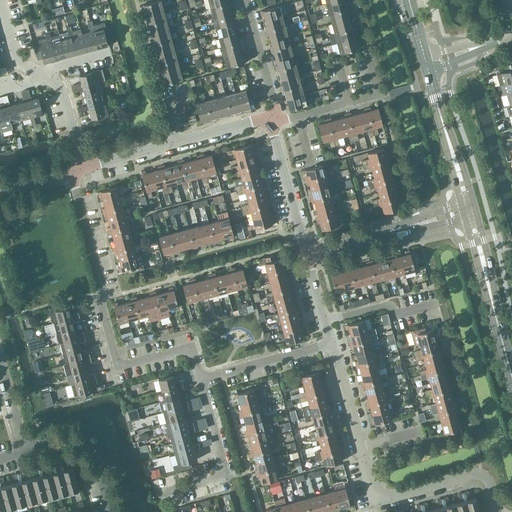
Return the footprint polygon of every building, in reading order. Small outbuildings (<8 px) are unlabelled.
[(146,15),(163,11),(161,0),(141,6),(143,11),(145,10),(146,15)] [(207,0),(210,8),(229,3),(228,0),(207,0)] [(342,0),(326,4),(329,14),(348,9),(347,4),(345,5),(343,0),(342,0)] [(210,8),(213,18),(230,14),(229,8),(231,8),(229,3),(210,8)] [(282,16),(279,6),(260,11),(261,16),(263,16),(265,21),(282,16)] [(329,14),(331,24),(349,19),(347,14),(349,14),(348,9),(329,14)] [(166,20),(163,11),(146,15),(148,21),(146,21),(147,26),(166,20)] [(73,14),(65,16),(66,20),(67,20),(68,24),(75,22),(74,18),(73,14)] [(213,18),(215,28),(235,23),(234,18),(231,19),(230,14),(213,18)] [(282,16),(265,21),(266,26),(264,27),(265,31),(285,26),(282,16)] [(331,24),(334,34),(353,29),(352,24),(350,25),(349,19),(331,24)] [(169,30),(166,20),(147,26),(148,30),(150,30),(152,35),(169,30)] [(108,45),(103,29),(106,29),(104,23),(93,26),(89,27),(90,32),(92,32),(97,48),(108,45)] [(215,28),(218,38),(235,33),(234,28),(236,27),(235,23),(215,28)] [(285,26),(265,31),(267,36),(269,35),(270,41),(287,36),(285,26)] [(334,34),(337,44),(354,39),(353,34),(355,33),(353,29),(334,34)] [(172,40),(169,30),(152,35),(153,40),(151,41),(152,45),(172,40)] [(112,31),(105,32),(108,43),(115,41),(112,31)] [(67,33),(69,38),(71,37),(76,54),(86,51),(82,34),(73,37),(72,32),(67,33)] [(92,32),(90,32),(82,34),(86,51),(97,48),(92,32)] [(218,38),(221,48),(240,42),(239,38),(237,39),(235,33),(218,38)] [(50,43),(54,60),(65,57),(60,40),(59,35),(50,37),(51,37),(52,43),(50,43)] [(271,51),(290,46),(287,36),(270,41),(272,46),(270,47),(271,51)] [(37,41),(39,46),(40,50),(42,57),(42,59),(43,63),(54,60),(50,43),(52,43),(51,37),(46,39),(37,41)] [(69,38),(60,40),(65,57),(76,54),(71,37),(69,38)] [(354,39),(337,44),(339,54),(359,49),(358,44),(355,44),(354,39)] [(156,49),(157,55),(174,50),(172,40),(152,45),(153,50),(156,49)] [(221,48),(223,58),(241,53),(239,48),(241,47),(240,42),(221,48)] [(274,55),(276,60),(293,56),(290,46),(271,51),(272,56),(274,55)] [(40,50),(34,51),(37,60),(42,59),(42,57),(40,50)] [(158,65),(177,60),(174,50),(157,55),(158,60),(156,61),(158,65)] [(241,53),(223,58),(226,68),(246,62),(244,58),(242,58),(241,53)] [(296,66),(293,56),(276,60),(277,66),(275,66),(276,71),(296,66)] [(177,60),(158,65),(159,70),(161,69),(162,74),(180,70),(177,60)] [(280,75),(281,80),(298,75),(296,66),(276,71),(278,75),(280,75)] [(77,86),(78,90),(83,89),(82,87),(99,82),(105,81),(102,70),(79,76),(82,84),(77,86)] [(180,70),(162,74),(164,80),(162,80),(163,85),(182,80),(180,70)] [(500,86),(505,84),(511,82),(511,70),(497,75),(500,86)] [(301,85),(298,75),(281,80),(283,85),(280,86),(282,90),(301,85)] [(99,82),(82,87),(83,89),(85,97),(102,93),(99,82)] [(304,95),(301,85),(282,90),(283,95),(285,94),(286,100),(304,95)] [(245,91),(235,93),(240,111),(245,109),(246,111),(251,110),(248,99),(246,92),(245,91)] [(102,93),(85,97),(88,106),(88,108),(105,103),(102,93)] [(235,112),(240,111),(235,93),(225,96),(231,115),(235,114),(235,112)] [(24,97),(25,102),(27,101),(32,118),(33,117),(43,115),(41,110),(40,105),(38,98),(29,101),(28,95),(24,97)] [(287,110),(306,105),(304,95),(286,100),(288,105),(286,106),(287,110)] [(226,117),(231,115),(225,96),(216,99),(220,116),(226,114),(226,117)] [(496,98),(491,100),(493,110),(499,108),(496,98)] [(216,99),(206,101),(211,121),(216,119),(215,117),(220,116),(216,99)] [(0,108),(0,126),(1,132),(12,129),(11,124),(6,107),(8,106),(7,101),(2,102),(4,108),(0,108)] [(32,118),(27,101),(25,102),(17,104),(21,121),(30,118),(32,118)] [(211,121),(206,101),(196,104),(200,121),(206,120),(207,122),(211,121)] [(108,114),(105,103),(88,108),(88,106),(82,107),(84,112),(89,110),(91,119),(108,114)] [(11,124),(21,121),(17,104),(8,106),(6,107),(11,124)] [(368,111),(372,128),(373,130),(377,129),(376,127),(382,125),(378,109),(368,111)] [(368,111),(358,114),(362,131),(372,128),(368,111)] [(348,117),(352,133),(353,135),(357,134),(357,132),(362,131),(358,114),(348,117)] [(194,115),(188,117),(190,124),(196,122),(194,115)] [(348,117),(338,119),(343,136),(352,133),(348,117)] [(328,122),(333,139),(333,141),(338,140),(337,138),(343,136),(338,119),(328,122)] [(328,122),(318,125),(322,142),(333,139),(328,122)] [(253,155),(250,145),(233,149),(236,160),(253,155)] [(367,153),(369,159),(370,163),(387,159),(384,149),(367,153)] [(236,160),(239,170),(256,165),(253,155),(236,160)] [(205,175),(210,174),(216,172),(211,156),(201,159),(205,175)] [(191,161),(196,178),(201,176),(202,178),(206,177),(205,175),(201,159),(191,161)] [(373,173),(389,169),(387,159),(370,163),(373,173)] [(186,183),(191,181),(190,179),(196,178),(191,161),(185,163),(184,160),(180,161),(181,164),(186,181),(186,183)] [(181,164),(178,165),(171,167),(176,183),(186,181),(181,164)] [(161,166),(162,169),(166,186),(176,183),(171,167),(165,168),(164,165),(161,166)] [(238,174),(240,174),(242,179),(258,175),(256,165),(239,170),(237,170),(238,174)] [(322,165),(306,170),(305,170),(308,180),(325,176),(327,175),(326,171),(324,171),(322,165)] [(162,169),(152,172),(156,189),(166,186),(162,169)] [(392,179),(389,169),(373,173),(375,183),(392,179)] [(152,172),(142,175),(146,191),(156,189),(152,172)] [(242,190),(244,189),(261,185),(258,175),(242,179),(243,185),(241,185),(242,190)] [(308,180),(311,190),(327,186),(325,176),(308,180)] [(377,187),(378,193),(395,188),(398,188),(396,181),(393,181),(392,179),(375,183),(373,184),(375,188),(377,187)] [(244,189),(247,199),(264,195),(261,185),(244,189)] [(220,186),(209,189),(211,195),(221,192),(220,186)] [(311,190),(313,200),(330,195),(327,186),(311,190)] [(100,192),(103,202),(120,197),(117,187),(100,192)] [(378,193),(381,203),(397,198),(395,188),(378,193)] [(222,195),(218,196),(212,197),(214,203),(223,201),(222,195)] [(266,204),(265,201),(264,195),(247,199),(248,205),(246,205),(248,209),(250,209),(266,204)] [(313,200),(316,210),(333,205),(330,195),(313,200)] [(103,202),(105,208),(102,209),(103,212),(123,207),(120,197),(103,202)] [(400,208),(397,198),(381,203),(384,213),(400,208)] [(250,209),(252,219),(269,214),(266,204),(250,209)] [(319,220),(337,215),(343,213),(342,209),(336,210),(334,211),(333,205),(316,210),(319,220)] [(107,215),(109,221),(125,217),(123,207),(103,212),(104,216),(107,215)] [(223,238),(233,235),(228,218),(227,213),(217,215),(218,221),(223,238)] [(343,213),(337,215),(319,220),(322,230),(331,227),(332,231),(347,227),(346,225),(344,224),(342,217),(344,215),(343,213)] [(269,214),(252,219),(254,224),(252,225),(253,229),(255,229),(272,225),(269,214)] [(125,217),(109,221),(111,231),(128,227),(125,217)] [(208,224),(213,241),(223,238),(218,221),(208,224)] [(198,227),(203,243),(213,241),(208,224),(198,227)] [(128,227),(111,231),(114,241),(131,237),(128,227)] [(189,229),(193,246),(194,249),(198,248),(197,245),(203,243),(198,227),(189,229)] [(193,246),(189,229),(179,232),(183,249),(193,246)] [(179,232),(169,235),(174,254),(178,253),(177,250),(183,249),(179,232)] [(174,254),(169,235),(159,237),(163,254),(170,252),(171,255),(174,254)] [(117,251),(133,246),(131,237),(114,241),(117,251)] [(133,246),(117,251),(114,252),(115,255),(118,255),(119,261),(136,256),(133,246)] [(406,255),(400,256),(404,273),(414,270),(412,261),(414,261),(415,260),(414,256),(412,255),(410,256),(410,254),(409,251),(405,252),(406,255)] [(122,271),(128,269),(129,273),(144,269),(140,255),(136,256),(119,261),(122,271)] [(265,264),(267,273),(284,269),(281,259),(275,260),(274,255),(257,260),(258,264),(261,266),(265,264)] [(389,256),(390,259),(394,276),(404,273),(400,256),(393,258),(393,255),(389,256)] [(380,262),(384,278),(394,276),(390,259),(380,262)] [(384,278),(380,262),(370,264),(375,281),(384,278)] [(370,264),(360,267),(365,284),(375,281),(370,264)] [(355,287),(365,284),(360,267),(354,269),(353,266),(350,267),(350,270),(355,287)] [(231,269),(237,289),(247,286),(242,269),(236,271),(235,268),(231,269)] [(222,275),(227,291),(237,289),(231,269),(228,270),(228,273),(222,275)] [(270,283),(287,279),(284,269),(267,273),(270,283)] [(355,287),(350,270),(341,272),(345,289),(355,287)] [(345,289),(341,272),(330,275),(335,292),(345,289)] [(212,275),(212,277),(217,294),(227,291),(222,275),(216,276),(215,274),(212,275)] [(202,280),(207,297),(217,294),(212,277),(212,275),(208,276),(209,278),(202,280)] [(192,280),(193,283),(197,299),(207,297),(202,280),(196,282),(196,279),(192,280)] [(287,279),(270,283),(273,293),(289,289),(287,279)] [(182,286),(187,302),(197,299),(193,283),(192,280),(188,281),(189,284),(182,286)] [(169,291),(163,293),(168,310),(178,307),(178,306),(175,297),(173,290),(172,287),(169,288),(169,291)] [(292,298),(290,292),(293,292),(292,288),(289,289),(273,293),(275,303),(292,298)] [(156,292),(152,293),(160,319),(169,316),(168,310),(163,293),(157,295),(156,292)] [(149,294),(149,297),(143,298),(148,315),(150,322),(160,319),(152,293),(149,294)] [(136,297),(133,298),(138,318),(148,315),(143,298),(137,300),(136,297)] [(130,302),(124,304),(128,320),(138,318),(133,298),(129,299),(130,302)] [(292,298),(275,303),(278,313),(295,308),(292,298)] [(114,306),(113,307),(118,323),(128,320),(124,304),(117,305),(116,303),(113,304),(114,306)] [(247,303),(241,305),(242,309),(247,307),(248,313),(254,311),(252,306),(248,307),(247,303)] [(74,313),(71,314),(69,307),(49,312),(52,323),(54,323),(75,317),(74,313)] [(280,321),(281,323),(297,318),(296,312),(299,311),(298,308),(295,308),(278,313),(272,314),(273,318),(280,321)] [(76,321),(75,317),(54,323),(57,333),(75,328),(73,322),(76,321)] [(283,333),(300,328),(303,327),(302,324),(299,324),(297,318),(281,323),(283,333)] [(348,329),(350,335),(367,330),(364,320),(347,325),(345,326),(346,329),(348,329)] [(300,328),(283,333),(279,334),(280,337),(284,336),(286,343),(303,338),(301,332),(304,331),(303,327),(300,328)] [(410,331),(410,332),(414,346),(419,344),(436,340),(434,333),(437,332),(436,329),(433,329),(426,331),(425,327),(410,331)] [(60,344),(78,339),(75,328),(57,333),(60,344)] [(353,345),(370,340),(367,330),(350,335),(353,345)] [(60,344),(62,354),(81,349),(79,343),(82,342),(81,338),(78,339),(60,344)] [(35,340),(27,342),(29,352),(38,350),(35,340)] [(354,348),(356,355),(372,350),(370,340),(353,345),(350,346),(351,349),(354,348)] [(422,354),(439,349),(442,349),(441,345),(438,346),(436,340),(419,344),(421,350),(419,350),(420,355),(422,354)] [(87,359),(86,355),(82,356),(81,349),(62,354),(65,364),(87,359)] [(443,352),(442,349),(439,349),(422,354),(425,364),(441,359),(440,353),(443,352)] [(358,364),(377,359),(376,355),(374,356),(372,350),(356,355),(357,361),(354,362),(355,365),(358,364)] [(88,363),(87,359),(65,364),(65,365),(63,365),(66,375),(72,374),(86,370),(85,364),(88,363)] [(358,364),(361,374),(378,370),(376,364),(378,364),(377,359),(358,364)] [(425,364),(427,374),(444,369),(441,359),(425,364)] [(41,360),(32,363),(35,373),(43,370),(41,360)] [(317,368),(300,372),(301,376),(318,372),(317,368)] [(427,374),(430,383),(447,379),(444,369),(427,374)] [(72,374),(74,384),(92,379),(91,376),(88,376),(86,370),(72,374)] [(361,385),(364,384),(382,379),(381,375),(379,375),(378,370),(361,374),(363,380),(360,381),(361,385)] [(304,386),(320,382),(318,372),(301,376),(304,386)] [(161,391),(176,387),(173,376),(158,380),(161,391)] [(90,385),(94,384),(92,379),(74,384),(71,385),(74,396),(92,391),(90,385)] [(364,384),(366,394),(383,389),(381,384),(384,383),(382,379),(364,384)] [(433,393),(449,389),(447,379),(430,383),(433,393)] [(305,392),(303,392),(304,397),(323,392),(320,382),(304,386),(305,392)] [(164,401),(179,397),(176,387),(161,391),(164,401)] [(240,404),(256,399),(253,389),(237,394),(240,404)] [(384,395),(383,389),(366,394),(369,404),(386,399),(388,399),(387,394),(384,395)] [(433,393),(435,403),(452,399),(449,389),(433,393)] [(326,391),(323,392),(304,397),(306,401),(308,400),(309,406),(326,402),(324,395),(327,395),(326,391)] [(163,413),(181,408),(185,407),(184,403),(180,404),(179,397),(164,401),(160,402),(163,413)] [(240,404),(242,414),(259,409),(256,399),(240,404)] [(370,407),(372,414),(388,409),(386,399),(369,404),(366,405),(367,408),(370,407)] [(438,413),(455,408),(452,399),(435,403),(438,413)] [(312,416),(329,411),(326,402),(309,406),(312,416)] [(183,412),(186,411),(185,407),(181,408),(163,413),(166,423),(184,418),(183,412)] [(441,423),(457,418),(455,408),(438,413),(441,423)] [(135,409),(127,411),(130,422),(138,419),(135,409)] [(262,419),(259,409),(242,414),(245,424),(262,419)] [(372,414),(374,424),(391,419),(388,409),(372,414)] [(313,420),(315,426),(331,421),(329,411),(312,416),(310,416),(311,421),(313,420)] [(184,418),(166,423),(169,433),(187,428),(190,428),(189,424),(186,425),(184,418)] [(457,418),(441,423),(444,433),(460,429),(457,418)] [(248,434),(266,428),(265,424),(263,425),(262,419),(245,424),(248,434)] [(156,421),(148,421),(148,428),(142,428),(142,433),(149,432),(149,427),(156,427),(156,421)] [(317,436),(334,431),(331,421),(315,426),(317,436)] [(188,433),(192,432),(190,428),(187,428),(169,433),(172,444),(190,439),(188,433)] [(250,443),(267,439),(272,438),(270,432),(267,433),(266,428),(248,434),(245,434),(246,438),(249,437),(250,443)] [(318,440),(320,445),(337,441),(334,431),(317,436),(315,436),(316,440),(318,440)] [(272,438),(267,439),(250,443),(253,453),(272,448),(277,447),(276,442),(274,443),(273,437),(272,438)] [(193,449),(196,448),(195,444),(192,445),(190,439),(172,444),(174,454),(193,449)] [(320,445),(321,451),(323,455),(339,451),(337,441),(320,445)] [(271,453),(273,452),(272,448),(253,453),(250,454),(251,458),(254,457),(256,463),(272,459),(271,453)] [(193,449),(174,454),(177,465),(172,466),(174,473),(192,468),(190,462),(196,460),(193,449)] [(342,450),(339,451),(323,455),(321,456),(322,460),(324,460),(325,466),(342,461),(340,454),(343,454),(342,450)] [(258,473),(275,468),(277,468),(276,463),(274,464),(272,459),(256,463),(258,473)] [(209,471),(208,466),(207,463),(200,465),(202,472),(209,471)] [(57,495),(68,492),(79,489),(73,467),(52,473),(57,495)] [(261,483),(278,479),(276,473),(278,472),(277,468),(275,468),(258,473),(255,474),(256,477),(259,477),(261,483)] [(158,469),(150,472),(151,475),(152,479),(160,477),(158,469)] [(52,473),(41,476),(31,479),(37,501),(57,495),(52,473)] [(31,479),(20,482),(10,485),(16,506),(37,501),(31,479)] [(347,482),(343,483),(345,488),(348,499),(352,498),(347,482)] [(333,486),(335,491),(339,508),(345,506),(346,509),(350,508),(349,505),(348,499),(345,488),(343,483),(333,486)] [(10,485),(0,487),(0,510),(16,506),(10,485)] [(319,490),(321,495),(315,496),(319,511),(323,511),(326,511),(325,511),(329,511),(329,510),(325,494),(323,488),(319,490)] [(329,510),(339,508),(335,491),(325,494),(329,510)] [(308,511),(319,511),(315,496),(305,499),(308,511)] [(274,500),(275,507),(276,511),(287,511),(285,504),(283,497),(274,500)] [(476,498),(465,501),(455,504),(456,511),(479,511),(478,504),(477,502),(476,498)] [(308,511),(305,499),(295,502),(297,511),(308,511)] [(287,511),(297,511),(295,502),(285,504),(287,511)]
